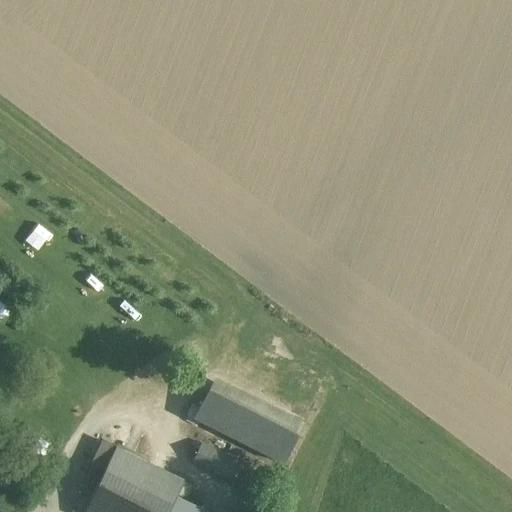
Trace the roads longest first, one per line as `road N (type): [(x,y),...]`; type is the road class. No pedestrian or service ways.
road 1 (track): [(0,238),(150,387)]
road 2 (track): [(0,332),(111,421)]
